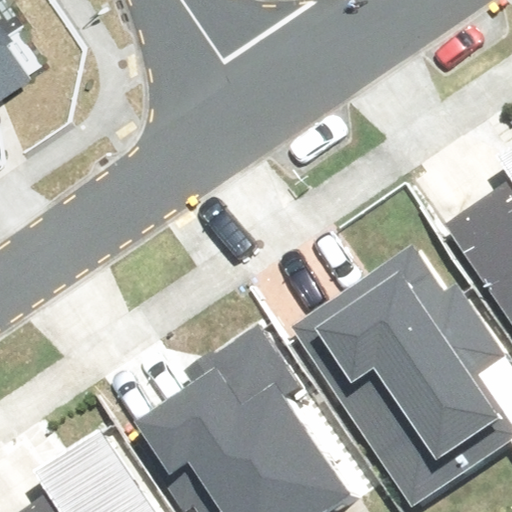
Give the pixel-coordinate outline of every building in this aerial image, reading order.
[(0,0),(0,87),(58,51),(24,0),(0,0)] [(511,179),(454,219),(511,303),(511,151),(508,154),(511,159),(511,179)] [(344,345),(454,504),(511,464),(511,354),(453,270),(344,345)] [(224,350),(141,408),(214,511),(332,511),(385,476),(298,353),(250,387),(224,350)] [(38,450),(0,505),(0,511),(177,511),(108,405),(38,450)]
